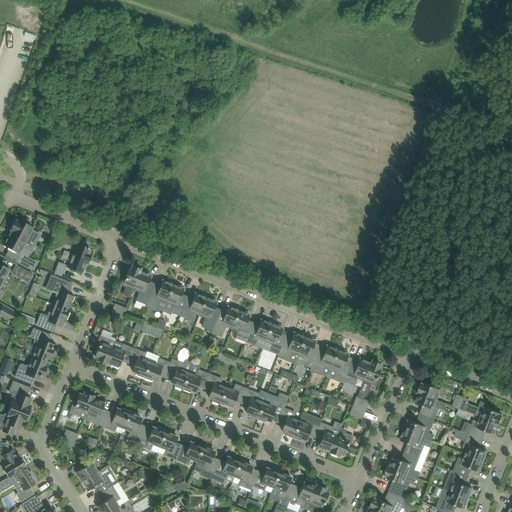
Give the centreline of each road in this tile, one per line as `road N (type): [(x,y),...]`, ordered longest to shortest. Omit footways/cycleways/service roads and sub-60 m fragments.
road 1 (residential): [(410,352),(120,239)]
road 2 (residential): [(360,481),(72,365)]
road 3 (residential): [(80,511),(42,449),(72,365)]
road 4 (residential): [(360,481),(410,352)]
road 5 (residential): [(72,365),(120,239)]
